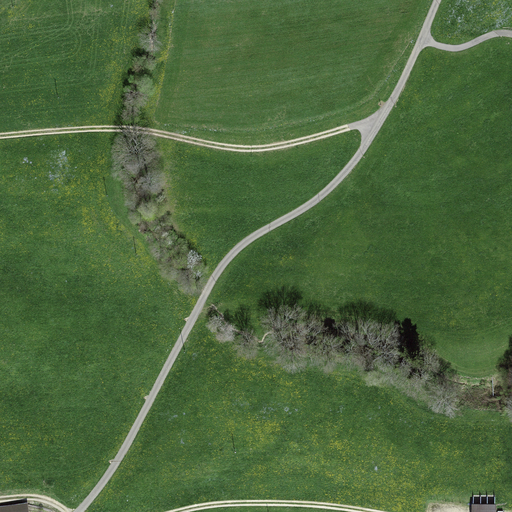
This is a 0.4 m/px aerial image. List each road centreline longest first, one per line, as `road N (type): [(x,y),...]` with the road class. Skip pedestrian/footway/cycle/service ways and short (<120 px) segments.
road 1 (unclassified): [(78,511),(113,468),(222,264),(317,199),(355,159),(438,0)]
road 2 (track): [(0,141),(133,128),(261,147),(382,117)]
road 3 (track): [(175,511),(230,503),(369,511)]
